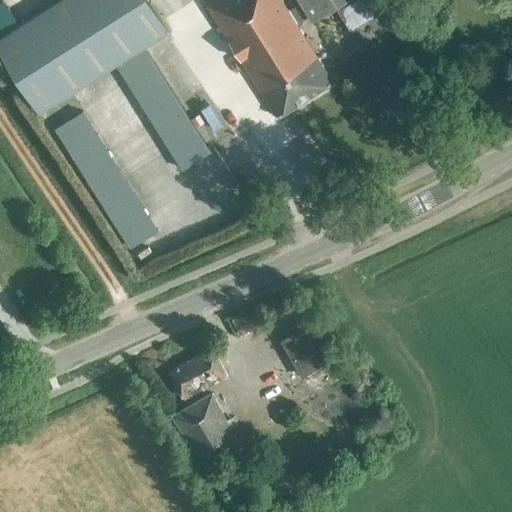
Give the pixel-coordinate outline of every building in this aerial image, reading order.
[(148,0),(55,0),(0,34),(0,49),(38,111),(168,31),(148,0)] [(282,0),(217,0),(207,6),(277,116),(332,82),(295,22),(308,14),(312,20),(343,0),(299,0),(303,5),(291,12),(282,0)] [(357,21),(374,9),(367,0),(353,0),(346,6),(357,21)] [(208,104),(189,112),(194,123),(213,115),(208,104)] [(302,376),(334,356),(314,321),(282,341),(302,376)] [(184,399),(228,376),(212,348),(169,371),(184,399)] [(240,444),(212,393),(212,392),(171,415),(206,467),(240,444)] [(368,418),(357,429),(367,439),(378,427),(368,418)]
